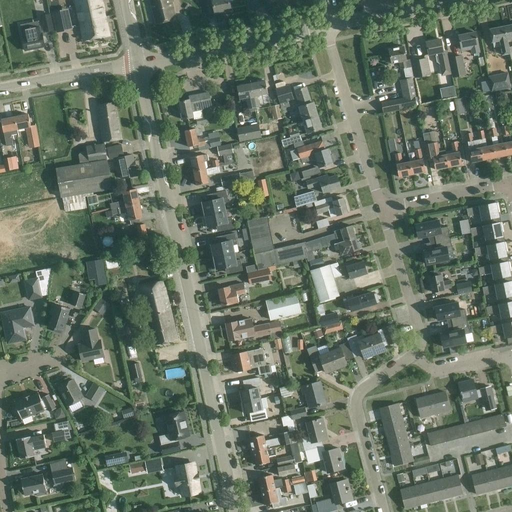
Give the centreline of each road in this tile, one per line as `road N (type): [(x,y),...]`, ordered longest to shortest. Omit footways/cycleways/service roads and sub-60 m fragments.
road 1 (tertiary): [(235,511),(138,62)]
road 2 (residential): [(138,62),(325,26)]
road 3 (residential): [(381,208),(325,26)]
road 4 (residential): [(383,511),(356,401),(412,355)]
road 5 (residential): [(412,355),(420,335),(381,208)]
road 6 (tertiary): [(0,89),(138,62)]
road 7 (residential): [(381,208),(511,183)]
road 8 (residential): [(325,26),(454,0)]
